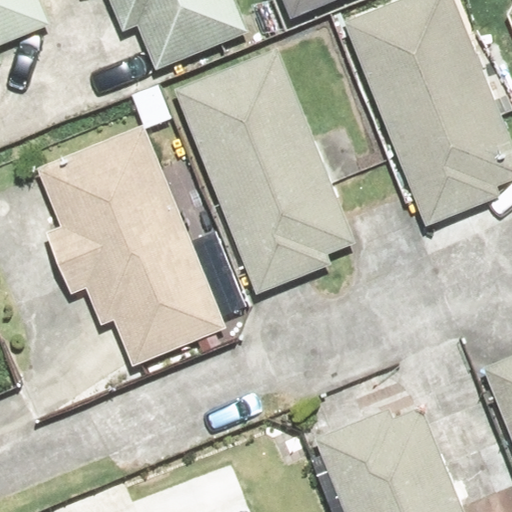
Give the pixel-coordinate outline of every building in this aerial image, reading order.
[(0,0),(0,67),(13,62),(7,45),(64,23),(54,0),(0,0)] [(121,0),(131,26),(147,20),(168,73),(263,35),(249,0),(121,0)] [(297,0),(302,12),(330,0),(297,0)] [(511,104),(469,0),(399,0),(354,18),(439,228),(511,198),(511,187),(510,184),(511,183),(511,104)] [(292,45),(185,86),(266,294),(345,263),(340,250),(369,239),(292,45)] [(236,326),(155,123),(48,165),(71,223),(58,228),(83,291),(97,285),(112,323),(126,318),(144,362),(236,326)] [(511,356),(494,364),(511,408),(511,356)] [(401,405),(326,436),(357,511),(478,511),(432,400),(404,411),(401,405)]
